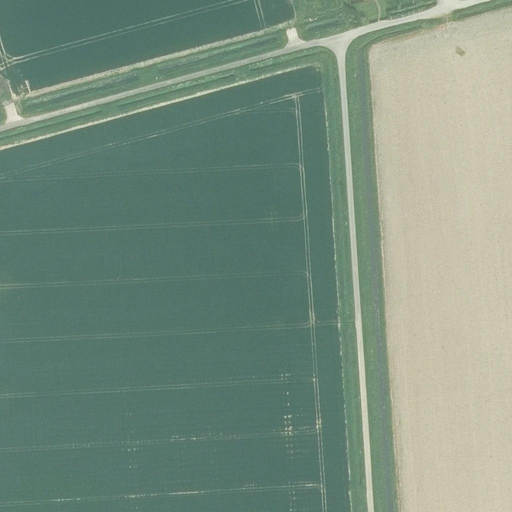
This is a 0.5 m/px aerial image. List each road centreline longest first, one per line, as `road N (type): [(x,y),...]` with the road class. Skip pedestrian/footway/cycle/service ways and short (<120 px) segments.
road 1 (unclassified): [(369,511),(338,38)]
road 2 (unclassified): [(0,130),(338,38)]
road 3 (unclassified): [(338,38),(482,0)]
